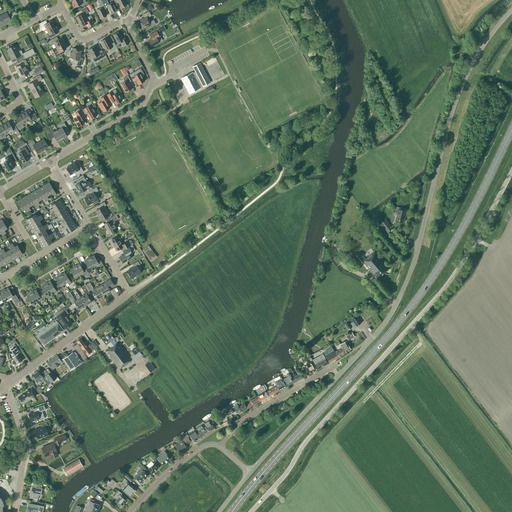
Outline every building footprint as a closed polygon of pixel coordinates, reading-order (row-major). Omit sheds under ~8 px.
[(106,9),(103,3),(101,0),(96,0),(99,5),(98,5),(100,8),(96,10),(101,19),(106,16),(103,10),(106,9)] [(112,2),(109,4),(106,0),(101,0),(103,3),(106,9),(108,8),(111,13),(116,11),(112,2)] [(118,3),(121,8),(127,5),(123,0),(113,0),(116,4),(118,3)] [(82,14),(76,17),(78,22),(87,17),(86,14),(89,13),(86,8),(81,11),(82,14)] [(155,24),(153,20),(150,22),(148,17),(151,16),(149,12),(143,15),(144,18),(140,20),(141,23),(139,24),(142,30),(149,26),(149,27),(155,24)] [(0,26),(6,24),(5,23),(10,21),(6,13),(0,16),(0,26)] [(92,19),(89,20),(87,17),(78,22),(81,27),(85,25),(86,27),(94,23),(92,19)] [(45,27),(46,30),(54,26),(51,21),(47,23),(45,20),(39,24),(41,29),(45,27)] [(56,25),(54,26),(46,30),(48,33),(45,34),(48,39),(56,35),(54,32),(59,30),(56,25)] [(159,42),(157,38),(159,37),(157,31),(149,35),(150,35),(152,39),(148,41),(151,46),(159,42)] [(121,42),(123,46),(129,43),(126,37),(123,39),(119,32),(113,35),(118,44),(121,42)] [(50,40),(52,45),(54,44),(55,47),(55,48),(63,44),(65,43),(63,37),(58,40),(57,37),(50,40)] [(109,49),(111,52),(117,49),(114,42),(111,44),(108,37),(101,41),(106,50),(109,49)] [(51,49),(53,53),(56,58),(63,54),(61,51),(66,49),(63,44),(55,48),(55,47),(51,49)] [(10,51),(8,52),(11,60),(15,58),(17,61),(24,57),(25,59),(35,54),(32,49),(22,54),(21,51),(19,52),(16,46),(14,47),(13,46),(8,48),(10,51)] [(97,55),(99,59),(104,57),(101,50),(98,52),(95,46),(88,50),(92,58),(97,55)] [(74,64),(80,66),(83,59),(79,57),(82,51),(73,48),(72,52),(71,52),(69,58),(75,60),(74,64)] [(18,70),(21,77),(29,73),(25,67),(28,65),(25,60),(22,61),(23,63),(15,67),(17,71),(18,70)] [(210,83),(200,63),(192,67),(195,72),(192,73),(192,72),(181,78),(189,94),(200,88),(203,86),(203,87),(210,83)] [(43,71),(41,67),(33,70),(36,75),(43,71)] [(114,77),(115,80),(118,78),(114,71),(107,75),(109,79),(114,77)] [(135,79),(138,85),(144,81),(139,73),(135,75),(134,72),(129,75),(132,80),(135,79)] [(43,93),(38,82),(42,80),(40,75),(32,79),(34,82),(28,85),(34,97),(43,93)] [(121,84),(126,92),(132,88),(128,83),(131,81),(127,76),(123,79),(124,81),(121,84)] [(75,89),(70,92),(74,99),(75,99),(78,97),(79,96),(77,93),(75,89)] [(113,95),(111,92),(107,95),(111,102),(114,101),(116,104),(122,101),(117,92),(113,95)] [(98,103),(103,112),(109,108),(107,105),(110,103),(105,96),(100,98),(102,101),(98,103)] [(85,104),(86,107),(82,109),(85,115),(87,113),(91,119),(97,116),(92,108),(94,106),(90,101),(85,104)] [(78,127),(84,123),(82,120),(85,118),(80,110),(75,113),(77,116),(73,118),(78,127)] [(29,117),(26,111),(20,115),(25,123),(28,121),(30,123),(37,119),(34,114),(29,117)] [(22,125),(25,123),(20,115),(15,118),(18,123),(15,125),(19,130),(24,127),(22,125)] [(11,127),(8,122),(3,125),(7,133),(11,132),(12,134),(17,131),(14,126),(11,127)] [(59,125),(60,129),(57,130),(62,139),(67,136),(64,131),(67,129),(64,123),(59,125)] [(54,137),(57,142),(62,139),(57,130),(54,132),(53,130),(46,134),(49,140),(54,137)] [(43,150),(48,147),(43,139),(35,144),(33,141),(28,144),(32,151),(35,149),(37,154),(43,150)] [(28,159),(26,155),(29,154),(25,147),(20,150),(21,152),(18,154),(23,162),(28,159)] [(13,168),(11,164),(14,163),(10,156),(5,159),(6,161),(3,163),(8,171),(13,168)] [(90,163),(85,166),(86,167),(86,168),(87,168),(88,170),(88,171),(89,171),(92,170),(94,168),(95,168),(91,162),(91,163),(90,163)] [(67,169),(66,169),(67,172),(68,171),(70,175),(74,172),(76,176),(83,172),(80,167),(78,168),(75,163),(66,168),(67,169)] [(83,176),(76,180),(78,183),(76,184),(77,187),(76,187),(78,190),(79,189),(81,192),(87,189),(89,191),(91,190),(96,187),(96,185),(95,185),(91,187),(90,188),(90,187),(86,181),(83,176)] [(49,183),(44,185),(50,194),(52,193),(54,196),(56,195),(49,183)] [(50,194),(44,185),(40,188),(47,200),(49,199),(47,196),(50,194)] [(90,194),(84,198),(88,205),(97,200),(94,194),(98,191),(96,187),(91,190),(89,191),(90,194)] [(47,200),(40,188),(35,191),(40,200),(43,198),(45,202),(47,200)] [(35,191),(31,194),(38,206),(40,205),(38,201),(40,200),(35,191)] [(38,206),(31,194),(26,196),(31,205),(34,204),(36,207),(38,206)] [(26,196),(21,199),(28,211),(30,210),(28,207),(31,205),(26,196)] [(27,212),(28,211),(21,199),(17,202),(22,211),(25,209),(27,212)] [(49,210),(50,212),(63,205),(60,200),(51,205),(53,208),(49,210)] [(108,215),(103,207),(106,205),(104,202),(97,206),(99,209),(95,211),(101,220),(108,215)] [(55,212),(56,215),(65,209),(63,205),(50,212),(51,214),(55,212)] [(403,222),(405,215),(405,216),(406,211),(402,210),(402,208),(397,207),(395,213),(397,213),(396,220),(403,222)] [(56,221),(68,214),(65,209),(56,215),(58,217),(55,219),(54,219),(50,221),(52,223),(56,221)] [(26,220),(29,224),(41,217),(40,215),(37,217),(35,214),(26,220)] [(57,223),(60,221),(62,224),(71,218),(68,214),(56,221),(57,223)] [(117,230),(113,222),(116,220),(114,216),(106,220),(108,223),(104,226),(109,235),(117,230)] [(39,221),(42,219),(41,217),(29,224),(32,229),(41,224),(39,221)] [(69,226),(74,223),(71,218),(62,224),(64,226),(60,228),(61,230),(69,226)] [(385,221),(381,224),(388,232),(392,229),(385,221)] [(68,233),(76,228),(74,223),(69,226),(61,230),(62,232),(66,230),(68,233)] [(41,224),(32,229),(35,234),(47,226),(46,224),(42,226),(41,224)] [(45,230),(48,228),(47,226),(35,234),(37,238),(46,233),(45,230)] [(51,234),(48,236),(46,233),(37,238),(40,243),(52,236),(51,234)] [(53,237),(52,236),(40,243),(43,248),(52,242),(50,239),(53,237)] [(121,251),(131,245),(133,244),(130,240),(122,245),(118,237),(110,242),(115,250),(119,248),(121,251)] [(12,244),(10,245),(18,257),(22,254),(17,245),(14,247),(12,244)] [(10,249),(8,251),(13,260),(18,257),(10,245),(8,246),(10,249)] [(131,258),(129,254),(135,251),(132,245),(129,247),(123,251),(125,254),(119,257),(122,263),(131,258)] [(142,250),(151,261),(156,257),(148,246),(142,250)] [(5,252),(3,249),(1,250),(8,262),(13,260),(8,251),(5,252)] [(0,250),(0,252),(1,255),(0,255),(0,258),(4,265),(8,262),(1,250),(0,250)] [(385,273),(390,269),(375,251),(366,258),(366,259),(363,261),(373,274),(374,273),(378,278),(382,275),(385,273)] [(354,253),(352,255),(350,252),(347,255),(354,264),(359,260),(354,253)] [(90,257),(89,257),(94,266),(96,265),(98,267),(100,266),(100,265),(102,263),(99,257),(96,259),(94,255),(90,257)] [(91,268),(94,266),(89,257),(87,258),(87,259),(84,261),(87,265),(84,267),(88,273),(89,275),(91,274),(90,272),(93,271),(91,268)] [(141,273),(137,267),(140,265),(137,261),(132,264),(134,267),(127,271),(131,278),(141,273)] [(76,266),(76,265),(74,266),(79,275),(82,273),(84,276),(88,273),(84,267),(82,268),(79,264),(76,266)] [(78,279),(77,276),(79,275),(74,266),(72,267),(73,268),(70,270),(74,278),(76,281),(78,279)] [(61,274),(60,275),(65,283),(67,282),(69,285),(71,283),(70,281),(65,272),(61,274)] [(62,285),(65,283),(60,275),(58,276),(55,278),(57,282),(55,283),(59,291),(64,288),(62,285)] [(105,282),(105,283),(99,286),(104,295),(110,291),(109,289),(114,286),(110,279),(105,282)] [(47,283),(47,282),(45,283),(50,292),(53,290),(55,293),(57,292),(55,289),(50,281),(47,283)] [(48,294),(50,292),(45,283),(44,284),(44,285),(41,287),(42,290),(40,291),(45,299),(49,296),(48,294)] [(93,290),(98,298),(104,295),(99,286),(93,290)] [(4,289),(3,290),(8,299),(11,297),(12,300),(15,304),(19,302),(14,293),(12,294),(8,288),(5,290),(4,289)] [(32,291),(31,292),(36,301),(38,299),(40,302),(45,299),(40,291),(38,293),(36,290),(32,292),(32,291)] [(33,302),(36,301),(31,292),(29,293),(26,295),(28,298),(25,300),(28,304),(30,303),(31,304),(33,306),(35,305),(33,302)] [(74,300),(70,292),(66,294),(71,302),(74,300)] [(74,301),(79,310),(85,306),(80,298),(78,294),(75,295),(77,299),(74,301)] [(91,302),(86,294),(80,298),(85,306),(91,302)] [(57,316),(65,328),(71,324),(63,312),(57,316)] [(352,319),(357,326),(361,323),(356,316),(352,319)] [(39,337),(44,344),(63,330),(56,321),(54,323),(53,321),(48,325),(49,326),(47,328),(47,327),(45,328),(44,326),(38,330),(40,332),(38,333),(39,334),(37,335),(38,338),(39,337)] [(113,339),(115,338),(111,332),(102,339),(106,345),(107,344),(110,347),(108,348),(109,349),(105,352),(119,370),(131,361),(117,342),(116,343),(113,339)] [(92,350),(93,350),(95,348),(91,343),(88,345),(86,342),(84,343),(81,339),(77,342),(87,355),(91,352),(90,352),(92,350)] [(351,350),(346,341),(340,345),(345,354),(348,351),(351,350)] [(17,364),(22,361),(22,360),(24,359),(21,355),(19,356),(17,354),(20,352),(15,345),(10,349),(15,355),(12,357),(17,364)] [(338,346),(340,349),(335,352),(338,358),(345,354),(340,345),(338,346)] [(133,354),(130,356),(134,361),(142,355),(138,350),(138,351),(136,347),(130,350),(133,354)] [(338,358),(335,352),(332,348),(327,351),(329,353),(325,355),(329,363),(338,358)] [(64,353),(60,356),(70,371),(80,363),(78,360),(80,359),(77,356),(76,357),(72,352),(68,355),(67,353),(64,353)] [(323,353),(313,359),(315,364),(318,369),(329,363),(326,358),(323,353)] [(57,356),(47,363),(49,366),(52,370),(62,362),(57,356)] [(318,370),(315,365),(314,362),(313,361),(304,365),(309,374),(318,370)] [(43,372),(50,382),(50,383),(56,378),(51,371),(52,370),(49,366),(45,369),(45,370),(43,372)] [(47,385),(50,382),(43,372),(41,373),(39,369),(31,375),(37,382),(42,378),(45,382),(47,385)] [(287,377),(283,379),(287,386),(295,382),(292,378),(290,373),(285,375),(287,377)] [(300,374),(292,378),(295,382),(303,378),(300,374)] [(275,382),(277,386),(279,390),(280,390),(286,387),(281,378),(275,382)] [(267,391),(270,395),(279,390),(277,386),(267,391)] [(35,396),(36,395),(31,388),(18,397),(23,404),(35,396)] [(265,392),(257,397),(260,402),(268,397),(265,392)] [(244,403),(240,406),(244,411),(248,409),(252,406),(250,402),(246,405),(244,403)] [(34,412),(28,414),(31,421),(39,418),(40,420),(45,419),(42,411),(46,409),(44,404),(33,409),(34,412)] [(231,407),(222,412),(225,417),(234,412),(233,411),(235,410),(237,413),(238,412),(239,414),(244,411),(240,406),(239,407),(237,404),(233,407),(231,408),(231,407)] [(212,422),(211,423),(209,420),(204,423),(209,432),(214,428),(213,426),(214,425),(214,424),(213,422),(212,422)] [(48,434),(45,426),(47,425),(46,422),(40,424),(41,427),(34,430),(37,439),(48,434)] [(202,428),(200,426),(195,430),(200,437),(208,431),(205,427),(202,428)] [(196,440),(195,440),(200,437),(195,430),(189,434),(191,436),(190,437),(193,442),(196,440)] [(67,439),(65,434),(53,439),(56,446),(60,444),(59,442),(67,439)] [(183,440),(186,444),(191,441),(188,436),(183,440)] [(174,445),(180,453),(187,448),(182,440),(174,445)] [(53,444),(42,448),(44,454),(45,456),(49,454),(51,458),(57,456),(55,450),(53,444)] [(167,461),(171,458),(166,453),(164,451),(156,458),(158,461),(162,465),(166,462),(167,461)] [(63,469),(67,476),(83,466),(78,459),(63,469)] [(159,467),(155,462),(148,469),(152,473),(159,467)] [(140,467),(141,469),(141,470),(140,469),(136,472),(138,473),(135,476),(136,478),(140,483),(148,475),(144,470),(145,469),(142,466),(140,467)] [(128,480),(130,482),(132,479),(126,473),(122,476),(127,481),(128,480)] [(135,489),(128,483),(121,490),(129,496),(133,491),(134,491),(135,490),(135,489)] [(42,488),(41,488),(42,485),(32,484),(32,487),(29,498),(37,499),(38,495),(40,496),(42,488)] [(123,503),(127,498),(118,491),(118,492),(115,495),(118,498),(114,502),(120,507),(120,506),(122,506),(123,504),(123,503)] [(84,511),(96,511),(100,505),(89,501),(84,511)] [(28,503),(26,511),(42,511),(43,506),(37,505),(28,503)]
